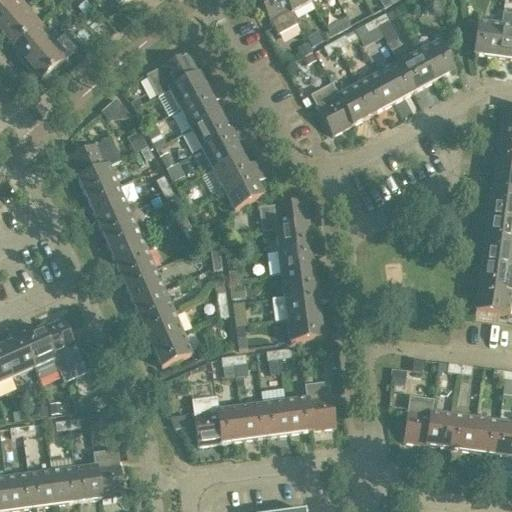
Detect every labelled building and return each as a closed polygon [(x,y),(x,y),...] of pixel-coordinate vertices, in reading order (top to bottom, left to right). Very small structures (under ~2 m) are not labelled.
[(16,0),(3,0),(0,3),(0,31),(25,10),(16,0)] [(292,16),(282,0),(256,0),(277,39),(299,27),(293,16),(292,16)] [(282,0),(292,16),(293,16),(312,5),(308,0),(282,0)] [(385,0),(375,0),(382,11),(390,7),(385,0)] [(92,11),(85,3),(77,9),(84,18),(92,11)] [(25,10),(0,31),(0,39),(6,47),(8,46),(12,50),(39,27),(25,10)] [(500,28),(496,62),(511,63),(511,18),(502,17),(500,28)] [(384,18),(373,24),(378,32),(388,26),(384,18)] [(346,20),(326,31),(331,40),(351,30),(346,20)] [(378,32),(373,24),(363,29),(367,37),(378,32)] [(477,25),(473,58),(496,62),(500,28),(477,25)] [(54,43),(39,27),(12,50),(16,55),(14,56),(24,68),(54,43)] [(333,45),(337,53),(340,59),(347,55),(344,50),(348,47),(344,39),(333,45)] [(54,43),(24,68),(34,80),(36,79),(41,84),(41,83),(51,75),(68,60),(54,43)] [(337,53),(333,45),(322,51),(327,59),(337,53)] [(417,56),(433,86),(454,74),(438,45),(417,56)] [(295,51),(300,60),(310,54),(305,46),(295,51)] [(311,56),(301,61),(305,69),(315,64),(311,56)] [(433,86),(417,56),(397,67),(413,96),(433,86)] [(168,94),(198,78),(186,57),(145,79),(157,101),(168,95),(168,94)] [(413,96),(397,67),(377,78),(393,107),(413,96)] [(51,75),(41,83),(49,92),(59,84),(51,75)] [(204,90),(198,78),(168,94),(168,95),(169,95),(179,114),(219,92),(215,84),(204,90)] [(377,78),(357,89),(373,118),(393,107),(377,78)] [(337,99),(330,88),(310,99),(332,140),(353,129),(337,99)] [(357,89),(337,99),(353,129),(373,118),(357,89)] [(224,101),(219,92),(179,114),(190,134),(219,118),(213,107),(224,101)] [(130,106),(134,113),(142,108),(138,101),(130,106)] [(133,122),(119,106),(116,102),(108,109),(119,123),(133,122)] [(511,133),(511,110),(502,109),(499,132),(511,133)] [(219,118),(190,134),(201,154),(241,132),(236,124),(226,130),(219,118)] [(159,134),(155,126),(145,132),(149,140),(159,134)] [(241,132),(201,154),(211,175),(241,159),(235,147),(245,141),(241,132)] [(511,133),(499,132),(496,154),(511,156),(511,133)] [(120,164),(110,142),(68,161),(77,183),(108,169),(120,164)] [(153,162),(147,151),(140,155),(146,166),(153,162)] [(511,156),(496,154),(493,177),(511,179),(511,156)] [(166,155),(160,159),(167,172),(174,169),(166,155)] [(247,170),(241,159),(211,175),(222,194),(263,173),(258,164),(247,170)] [(108,169),(77,183),(86,204),(117,190),(108,169)] [(267,181),(263,173),(222,194),(233,215),(263,199),(256,187),(267,181)] [(511,179),(493,177),(490,199),(511,202),(511,179)] [(163,181),(156,185),(161,196),(169,192),(163,181)] [(117,190),(86,204),(96,224),(126,211),(117,190)] [(169,192),(161,196),(167,207),(175,202),(169,192)] [(511,202),(490,199),(487,223),(511,226),(511,202)] [(274,233),(307,229),(304,205),(258,212),(261,235),(274,233)] [(126,211),(96,224),(105,245),(136,232),(126,211)] [(190,232),(184,222),(177,226),(183,236),(190,232)] [(511,226),(487,223),(484,246),(511,249),(511,226)] [(234,224),(223,225),(224,239),(235,238),(234,224)] [(309,242),(307,229),(274,233),(277,256),(322,250),(321,240),(309,242)] [(136,232),(105,245),(114,266),(145,253),(136,232)] [(196,243),(190,232),(183,236),(189,247),(196,243)] [(511,249),(484,246),(481,267),(511,271),(511,249)] [(218,250),(210,251),(211,263),(219,262),(218,250)] [(322,250),(277,256),(265,257),(269,279),(280,277),(313,273),(312,261),(323,259),(322,250)] [(154,274),(145,253),(114,266),(123,287),(154,274)] [(233,253),(224,254),(225,262),(234,261),(233,253)] [(219,262),(211,263),(213,275),(221,274),(219,262)] [(511,271),(481,267),(478,291),(511,295),(511,294),(511,271)] [(230,284),(239,283),(238,273),(228,274),(230,284)] [(313,273),(280,277),(283,301),(328,295),(327,286),(315,287),(313,273)] [(163,295),(154,274),(123,287),(133,308),(163,295)] [(241,283),(230,285),(232,307),(244,306),(241,283)] [(511,295),(478,291),(475,315),(508,319),(511,295)] [(163,295),(133,308),(142,329),(173,316),(163,295)] [(283,301),(271,303),(274,325),(286,324),(320,319),(318,306),(329,305),(328,295),(283,301)] [(224,297),(216,298),(217,310),(226,309),(224,297)] [(226,309),(217,310),(219,322),(227,321),(226,309)] [(182,337),(173,316),(142,329),(151,350),(182,337)] [(245,317),(234,319),(235,330),(237,330),(247,329),(245,317)] [(320,319),(286,324),(289,347),(323,343),(320,319)] [(62,323),(42,332),(55,362),(53,364),(58,376),(59,375),(64,386),(86,376),(62,323)] [(55,362),(42,332),(28,338),(23,327),(15,330),(33,372),(34,372),(39,384),(58,376),(53,364),(55,362)] [(238,353),(246,352),(243,329),(237,330),(235,330),(238,353)] [(11,345),(0,350),(0,353),(12,381),(33,372),(15,330),(6,334),(11,345)] [(192,358),(182,337),(151,350),(161,372),(192,358)] [(0,386),(12,381),(0,353),(0,386)] [(278,354),(279,363),(291,361),(289,353),(278,354)] [(279,363),(278,354),(266,356),(267,365),(279,363)] [(245,359),(233,360),(234,369),(246,367),(245,359)] [(233,360),(220,362),(223,380),(235,379),(234,369),(233,360)] [(423,377),(425,365),(413,363),(411,375),(423,377)] [(268,366),(270,378),(280,376),(278,364),(268,366)] [(458,378),(459,370),(448,368),(446,376),(458,378)] [(459,370),(458,378),(470,379),(471,371),(459,370)] [(504,384),(505,376),(493,374),(492,382),(504,384)] [(406,377),(392,375),(390,387),(404,390),(406,377)] [(307,402),(311,435),(335,432),(328,386),(304,389),(305,402),(307,402)] [(430,416),(431,416),(433,403),(409,400),(402,446),(426,449),(430,416)] [(216,414),(218,414),(216,401),(191,404),(197,450),(221,447),(216,414)] [(307,402),(305,402),(284,405),(289,438),(311,435),(307,402)] [(81,405),(74,406),(75,418),(82,417),(81,405)] [(284,405),(262,408),(266,441),(289,438),(284,405)] [(60,408),(51,409),(52,419),(60,419),(60,408)] [(266,441),(262,408),(239,411),(243,444),(266,441)] [(36,412),(37,422),(47,421),(46,411),(36,412)] [(239,411),(218,414),(216,414),(221,447),(243,444),(239,411)] [(99,415),(88,416),(89,427),(96,427),(100,421),(99,415)] [(430,416),(426,449),(448,453),(453,419),(431,416),(430,416)] [(453,419),(448,453),(471,456),(476,422),(453,419)] [(184,421),(170,423),(174,433),(186,431),(184,421)] [(78,422),(66,424),(67,433),(80,431),(78,422)] [(498,425),(476,422),(471,456),(494,459),(498,425)] [(66,424),(55,426),(56,435),(67,433),(66,424)] [(511,427),(498,425),(494,459),(511,460),(511,427)] [(21,431),(23,440),(35,438),(34,429),(21,431)] [(23,440),(21,431),(9,433),(10,441),(23,440)] [(95,470),(100,503),(123,500),(117,453),(92,457),(94,470),(95,470)] [(94,470),(73,473),(77,506),(100,503),(95,470),(94,470)] [(73,473),(50,476),(54,509),(77,506),(73,473)] [(50,476),(27,479),(32,511),(54,509),(50,476)] [(31,511),(32,511),(27,479),(5,482),(8,511),(31,511)] [(8,511),(5,482),(0,482),(0,511),(8,511)]
